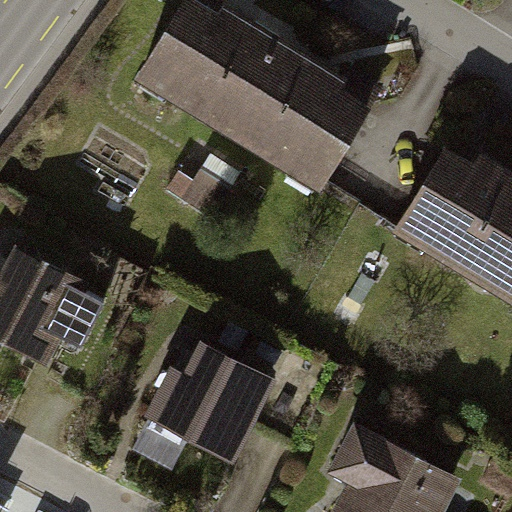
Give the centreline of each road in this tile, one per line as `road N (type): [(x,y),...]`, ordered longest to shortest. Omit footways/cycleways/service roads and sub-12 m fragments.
road 1 (residential): [(125,511),(5,449)]
road 2 (residential): [(408,0),(511,63)]
